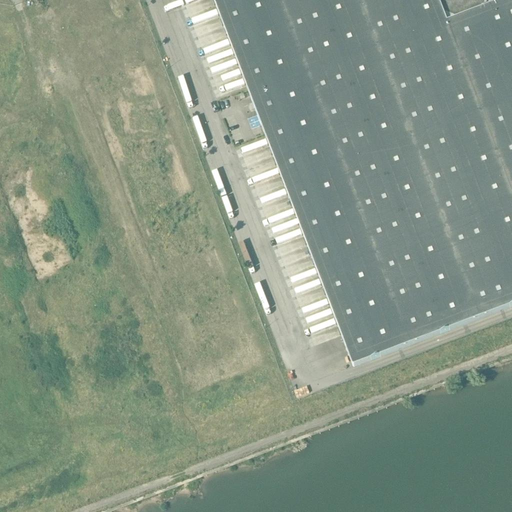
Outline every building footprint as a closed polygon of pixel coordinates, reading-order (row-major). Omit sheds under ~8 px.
[(511,0),(212,0),(248,91),(257,116),(264,135),(265,136),(353,368),(511,307),(511,0)] [(165,51),(177,79),(184,76),(172,48),(165,51)] [(192,97),(185,99),(191,117),(198,114),(192,97)] [(199,137),(205,155),(212,152),(206,134),(199,137)] [(254,279),(263,301),(268,298),(264,288),(262,289),(260,285),(263,284),(260,276),(254,279)] [(279,349),(286,347),(278,322),(271,324),(279,349)]
